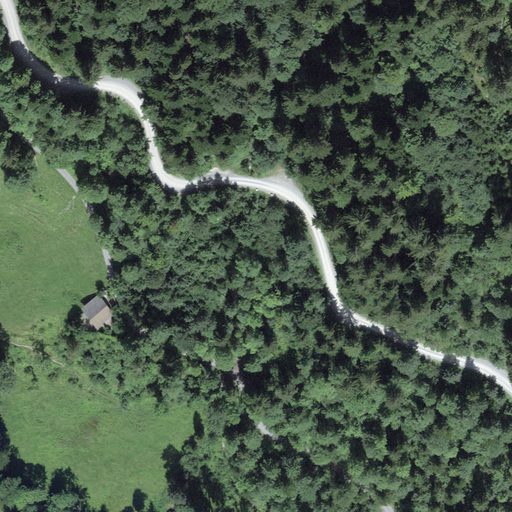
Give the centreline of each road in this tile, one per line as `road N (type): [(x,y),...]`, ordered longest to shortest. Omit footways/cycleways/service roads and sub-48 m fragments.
road 1 (unclassified): [(4,0),(43,71),(141,109),(163,178),(271,187),(301,205),(351,309),(511,391)]
road 2 (track): [(0,112),(66,171),(143,330),(223,367),(262,429),(327,462),(386,511)]
